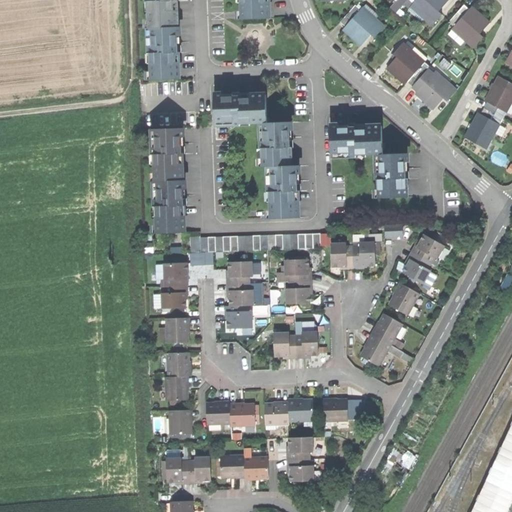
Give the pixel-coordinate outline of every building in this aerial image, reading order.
[(144,0),(145,28),(148,28),(172,27),(172,11),(170,11),(169,6),(169,1),(172,1),(171,0),(144,0)] [(241,0),(242,20),(270,19),(270,2),(267,2),(266,0),(241,0)] [(409,9),(411,7),(413,4),(409,0),(406,0),(404,4),(409,9)] [(411,7),(432,26),(442,15),(439,12),(449,0),(448,0),(416,0),(413,4),(411,7)] [(450,21),(456,26),(470,9),(465,4),(450,21)] [(341,23),(346,28),(361,10),(356,5),(341,23)] [(456,26),(453,30),(466,41),(474,49),(484,37),(480,34),(490,22),(481,15),(472,7),(470,9),(456,26)] [(353,38),(362,46),(371,35),(375,38),(385,26),(363,8),(361,10),(346,28),(344,30),(353,38)] [(175,27),(172,27),(148,28),(148,47),(145,47),(145,80),(173,79),(172,63),(170,63),(170,58),(170,52),(172,52),(172,36),(175,36),(175,27)] [(463,45),(466,41),(453,30),(450,33),(463,45)] [(423,65),(425,62),(404,43),(394,55),(397,58),(394,61),(387,69),(397,77),(405,85),(408,82),(423,65)] [(429,69),(423,65),(408,82),(413,87),(429,69)] [(434,74),(429,69),(413,87),(418,92),(434,74)] [(427,103),(438,113),(457,90),(436,72),(434,74),(418,92),(416,94),(427,103)] [(485,101),(488,102),(499,109),(507,113),(511,103),(511,83),(499,76),(492,90),(485,101)] [(223,93),(214,94),(215,122),(234,122),(234,124),(264,124),(267,123),(266,95),(249,95),(250,98),(244,99),(240,99),(239,96),(223,96),(223,93)] [(488,102),(485,108),(496,114),(499,109),(488,102)] [(485,108),(481,114),(493,121),(496,114),(485,108)] [(507,113),(499,109),(496,114),(504,119),(507,113)] [(465,137),(486,149),(500,125),(493,121),(481,114),(479,113),(472,125),(465,137)] [(504,119),(496,114),(493,121),(500,125),(504,119)] [(292,123),(267,123),(264,124),(264,142),(261,142),(262,167),(271,167),(290,166),(290,148),(289,131),(292,131),(292,123)] [(340,124),(331,125),(331,153),(349,153),(349,155),(380,155),(384,155),(383,125),(368,126),(368,129),(362,129),(356,129),(356,127),(340,127),(340,124)] [(154,182),(157,182),(183,181),(182,163),(179,163),(179,158),(179,154),(182,154),(182,137),(184,137),(184,129),(155,130),(156,148),(153,148),(154,182)] [(408,154),(384,155),(380,155),(380,173),(378,173),(378,198),(407,198),(406,176),(406,163),(409,162),(408,154)] [(300,166),(290,166),(271,167),(272,185),(269,185),(270,219),(299,218),(298,201),(295,201),(295,196),(295,191),(298,191),(297,175),(300,175),(300,166)] [(183,181),(157,182),(158,200),(156,200),(157,233),(185,233),(184,215),(181,215),(181,211),(181,206),(184,206),(183,189),(186,189),(186,181),(183,181)] [(385,238),(392,238),(392,225),(384,226),(385,238)] [(392,238),(402,237),(402,225),(392,225),(392,238)] [(202,253),(321,250),(321,235),(202,238),(202,253)] [(418,246),(413,254),(431,264),(435,258),(438,260),(445,248),(424,236),(418,246)] [(361,246),(354,246),(354,267),(365,267),(376,266),(376,242),(369,243),(361,243),(361,246)] [(344,267),(354,267),(354,246),(347,246),(347,243),(332,243),(332,267),(344,267)] [(428,270),(431,264),(413,254),(408,263),(402,273),(423,285),(431,272),(428,270)] [(290,276),(290,282),(310,282),(310,271),(310,260),(285,261),(285,267),(285,276),(290,276)] [(254,261),(229,262),(229,274),(229,284),(251,283),(250,276),(254,276),(254,261)] [(164,264),(165,286),(186,286),(185,278),(189,278),(189,272),(189,264),(164,264)] [(278,283),(290,282),(290,276),(285,276),(285,267),(282,267),(282,273),(277,274),(278,283)] [(286,305),(311,304),(310,293),(310,282),(290,282),(290,290),(286,290),(286,305)] [(251,290),(251,283),(229,284),(230,294),(230,305),(249,304),(255,304),(255,290),(251,290)] [(419,294),(402,285),(396,295),(390,306),(407,316),(419,294)] [(162,308),(186,308),(186,296),(186,286),(165,286),(165,293),(162,293),(162,308)] [(249,312),(249,304),(230,305),(228,305),(228,316),(228,327),(253,326),(252,312),(249,312)] [(373,336),(390,345),(402,324),(385,315),(379,326),(373,336)] [(169,343),(188,343),(188,331),(187,318),(168,319),(169,343)] [(296,321),(296,335),(303,335),(303,331),(318,331),(318,326),(314,320),(296,321)] [(284,356),(297,356),(296,335),(290,335),(289,331),(274,331),(275,356),(284,356)] [(303,335),(296,335),(297,356),(307,356),(318,355),(318,331),(303,331),(303,335)] [(379,366),(390,345),(373,336),(368,346),(362,356),(379,366)] [(403,353),(394,347),(391,352),(400,358),(403,353)] [(169,353),(169,377),(186,376),(188,376),(188,365),(188,353),(169,353)] [(168,400),(187,400),(186,387),(186,376),(169,377),(167,377),(168,400)] [(324,402),(324,421),(349,420),(349,416),(348,405),(348,401),(336,401),(324,402)] [(207,423),(231,422),(231,405),(231,403),(218,403),(207,403),(207,423)] [(301,403),(289,403),(289,406),(289,420),(314,420),(314,403),(301,403)] [(243,405),(231,405),(231,422),(232,424),(256,424),(256,404),(243,405)] [(289,424),(289,420),(289,406),(277,406),(265,406),(265,424),(289,424)] [(190,410),(171,411),(171,435),(191,434),(190,417),(190,410)] [(511,418),(468,511),(505,511),(511,498),(511,418)] [(289,460),(309,460),(309,453),(310,453),(310,438),(289,438),(289,449),(289,460)] [(244,456),(219,457),(220,476),(231,476),(244,475),(244,458),(244,456)] [(177,482),(188,481),(188,461),(181,461),(181,457),(166,457),(166,482),(177,482)] [(195,461),(188,461),(188,481),(200,481),(210,481),(210,457),(195,457),(195,461)] [(267,458),(244,458),(244,475),(244,477),(255,477),(268,477),(267,458)] [(309,466),(309,460),(289,460),(289,471),(289,481),(311,481),(311,466),(309,466)] [(172,511),(191,511),(191,501),(172,501),(172,511)]
